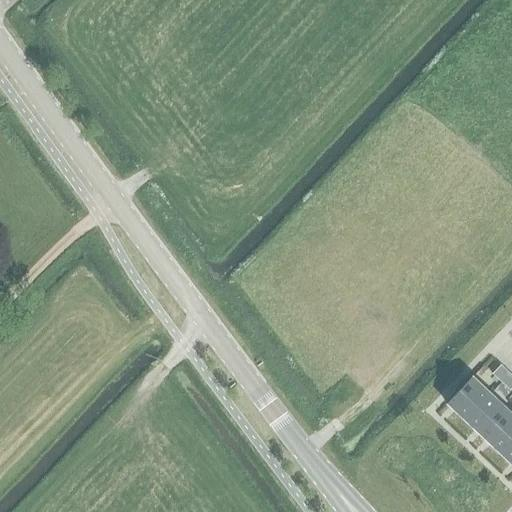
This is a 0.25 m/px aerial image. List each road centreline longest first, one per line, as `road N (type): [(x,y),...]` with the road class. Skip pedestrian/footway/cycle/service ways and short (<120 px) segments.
road 1 (secondary): [(273,414),(0,48)]
road 2 (secondary): [(363,511),(273,414)]
road 3 (secondary): [(273,414),(345,511)]
